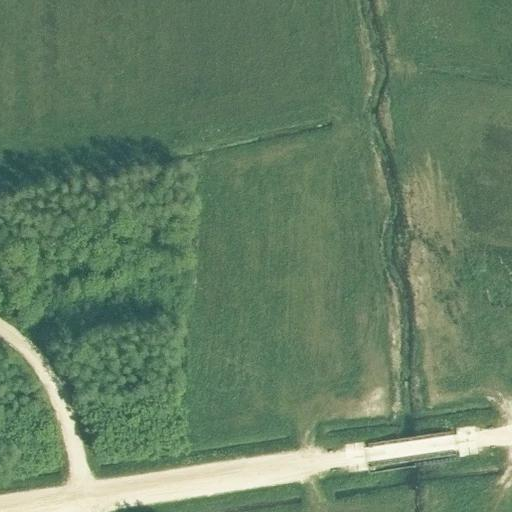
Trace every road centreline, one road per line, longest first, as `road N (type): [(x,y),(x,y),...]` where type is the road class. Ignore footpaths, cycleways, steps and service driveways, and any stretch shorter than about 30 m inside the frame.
road 1 (track): [(367,455),(13,511)]
road 2 (track): [(0,331),(48,372),(68,416),(85,511)]
